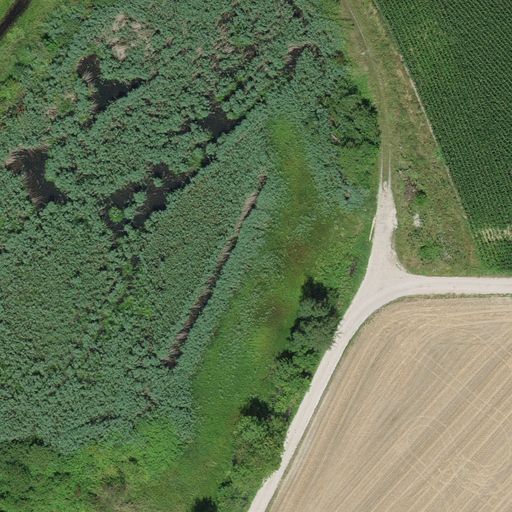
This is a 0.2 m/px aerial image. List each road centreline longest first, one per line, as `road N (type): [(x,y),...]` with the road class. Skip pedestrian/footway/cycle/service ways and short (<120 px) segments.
road 1 (track): [(335,0),(376,111),(381,226),(357,311),(255,511)]
road 2 (track): [(511,280),(366,281)]
